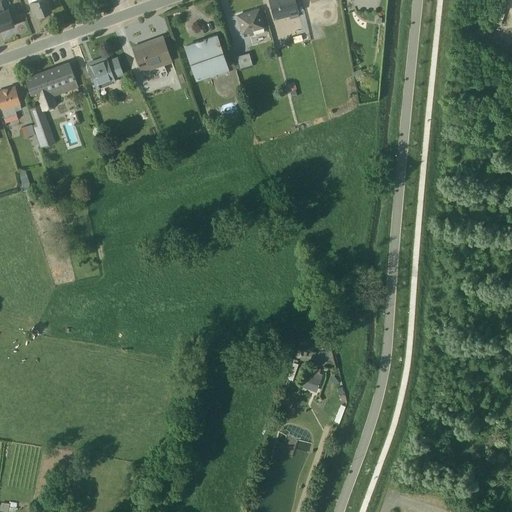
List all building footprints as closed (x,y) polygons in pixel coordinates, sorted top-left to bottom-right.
[(0,0),(0,30),(13,25),(4,0),(0,0)] [(45,0),(27,0),(32,12),(34,11),(36,17),(50,11),(45,0)] [(293,0),(268,0),(273,19),(288,15),(289,19),(297,17),(296,13),(297,13),(293,0)] [(246,36),(264,31),(257,10),(237,15),(243,33),(245,33),(246,36)] [(210,79),(228,73),(215,35),(184,46),(196,80),(208,75),(210,79)] [(171,62),(161,36),(132,47),(141,73),(171,62)] [(96,90),(97,89),(99,89),(98,87),(112,82),(112,84),(115,83),(113,78),(122,75),(116,58),(107,62),(105,57),(94,61),(87,64),(88,68),(96,90)] [(53,97),(77,87),(68,63),(24,79),(30,95),(36,93),(38,99),(37,100),(39,105),(37,106),(29,109),(34,125),(32,125),(40,148),(54,143),(43,111),(54,106),(56,105),(53,97)] [(0,90),(0,108),(5,123),(17,119),(15,111),(20,109),(14,87),(0,90)] [(31,125),(20,128),(23,138),(34,135),(31,125)] [(317,392),(325,370),(310,365),(302,386),(317,392)] [(293,385),(286,384),(282,403),(294,406),(298,382),(294,381),(293,385)] [(0,502),(0,511),(8,511),(14,511),(15,510),(17,511),(17,509),(28,510),(28,508),(28,505),(24,504),(9,502),(9,504),(0,502)]
